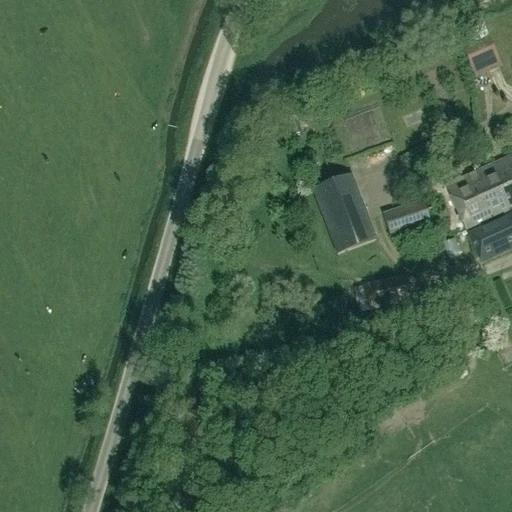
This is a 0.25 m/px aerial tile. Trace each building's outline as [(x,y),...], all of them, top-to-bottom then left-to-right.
[(489,38),(462,49),(475,79),(501,67),(489,38)] [(343,113),(350,151),(384,145),(376,107),(343,113)] [(511,213),(511,156),(507,159),(507,160),(444,188),(467,234),(511,213)] [(376,240),(352,178),(350,174),(310,189),(335,255),(376,240)] [(429,223),(422,203),(383,216),(390,237),(429,223)] [(511,213),(467,234),(481,265),(511,250),(511,213)] [(460,254),(453,239),(441,244),(448,259),(460,254)] [(462,277),(432,288),(443,318),(473,306),(462,277)] [(412,308),(406,279),(353,289),(357,313),(369,311),(370,316),(412,308)] [(403,340),(433,339),(433,324),(403,325),(403,340)]
